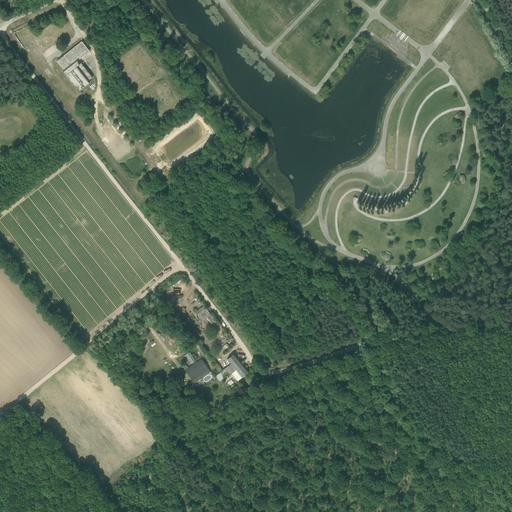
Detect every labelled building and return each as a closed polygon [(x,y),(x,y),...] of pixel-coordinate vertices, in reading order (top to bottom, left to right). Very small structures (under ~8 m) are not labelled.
[(89,51),(82,41),(57,61),(64,70),(62,72),(78,92),(89,83),(87,81),(92,78),(80,63),(78,64),(77,62),(76,61),(89,51)] [(208,328),(216,321),(204,305),(195,312),(208,328)] [(208,350),(210,352),(213,350),(211,348),(209,346),(208,345),(207,343),(204,340),(201,343),(204,345),(208,350)] [(223,347),(221,350),(225,352),(226,349),(229,345),(226,343),(223,347)] [(241,363),(233,353),(227,359),(231,364),(223,370),(219,366),(217,368),(220,373),(215,376),(219,382),(224,378),(223,377),(229,374),(232,371),(233,372),(236,370),(235,368),(241,363)] [(190,377),(192,381),(208,370),(201,359),(185,369),(190,377)] [(235,368),(236,370),(242,377),(249,372),(241,363),(235,368)]
